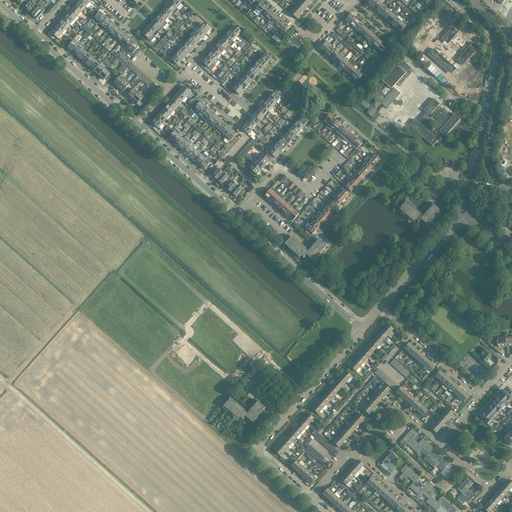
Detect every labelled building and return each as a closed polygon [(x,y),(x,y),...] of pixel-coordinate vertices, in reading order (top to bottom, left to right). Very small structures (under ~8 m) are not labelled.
[(28,0),(22,7),(25,9),(26,9),(30,12),(36,6),(32,2),(32,1),(31,0),(28,0)] [(302,0),(298,4),(305,10),(309,5),(302,0)] [(421,0),(420,2),(427,8),(434,1),(432,0),(421,0)] [(86,7),(79,1),(75,6),(82,12),(86,7)] [(90,7),(95,12),(100,7),(95,2),(90,7)] [(177,8),(170,2),(166,7),(173,12),(175,14),(179,10),(177,8)] [(378,2),(373,8),(377,12),(383,6),(378,2)] [(261,3),(259,5),(258,3),(254,8),(255,9),(260,13),(265,7),(261,3)] [(298,4),(294,9),(300,14),(305,10),(298,4)] [(36,6),(30,12),(34,16),(34,17),(36,19),(44,11),(41,9),(40,10),(36,6)] [(82,12),(75,6),(71,10),(78,16),(82,12)] [(383,6),(377,12),(382,16),(387,10),(383,6)] [(173,12),(166,7),(162,11),(169,17),(173,12)] [(270,11),(265,7),(260,13),(265,17),(270,11)] [(294,9),(290,14),(296,19),(300,14),(294,9)] [(78,16),(71,10),(67,15),(74,21),(78,16)] [(387,10),(382,16),(387,20),(392,14),(387,10)] [(169,17),(162,11),(158,16),(165,21),(169,17)] [(275,15),(270,11),(265,17),(269,21),(275,15)] [(94,18),(99,22),(104,16),(100,12),(94,18)] [(392,14),(387,20),(391,24),(396,18),(398,16),(394,12),(392,14)] [(74,21),(67,15),(63,19),(70,25),(74,21)] [(279,20),(275,15),(269,21),(274,26),(279,20)] [(347,23),(350,25),(355,19),(350,15),(343,22),(346,25),(347,23)] [(109,20),(104,16),(99,22),(103,26),(109,20)] [(165,21),(158,16),(154,20),(163,28),(167,23),(165,21)] [(396,18),(391,24),(396,28),(401,22),(396,18)] [(70,25),(63,19),(59,24),(66,29),(70,25)] [(359,23),(355,19),(350,25),(354,29),(359,23)] [(113,24),(109,20),(103,26),(107,30),(113,24)] [(163,28),(154,20),(150,24),(159,32),(163,28)] [(284,24),(279,20),(274,26),(278,30),(284,24)] [(401,22),(396,28),(400,33),(407,25),(405,23),(403,25),(401,22)] [(203,23),(199,28),(206,34),(210,29),(203,23)] [(364,27),(359,23),(354,29),(359,33),(364,27)] [(66,29),(59,24),(55,28),(62,34),(66,29)] [(118,28),(113,24),(107,30),(112,34),(118,28)] [(159,32),(150,24),(146,29),(155,37),(159,32)] [(289,28),(284,24),(278,30),(283,34),(289,28)] [(165,30),(168,32),(170,30),(174,33),(176,31),(170,25),(165,30)] [(234,26),(230,31),(236,36),(240,32),(234,26)] [(421,28),(420,26),(412,35),(413,37),(421,28)] [(369,31),(364,27),(359,33),(363,37),(369,31)] [(62,34),(55,28),(51,33),(58,38),(62,34)] [(122,32),(118,28),(112,34),(116,38),(122,32)] [(199,28),(195,32),(202,38),(206,34),(199,28)] [(433,49),(428,55),(451,75),(461,64),(463,66),(479,48),(473,43),(469,46),(457,35),(458,33),(452,28),(442,39),(444,41),(435,50),(433,49)] [(155,37),(146,29),(142,33),(151,41),(155,37)] [(236,36),(230,31),(226,35),(232,41),(236,36)] [(373,35),(369,31),(363,37),(368,41),(373,35)] [(127,36),(122,32),(116,38),(121,42),(127,36)] [(195,32),(191,37),(198,43),(202,38),(195,32)] [(235,43),(232,41),(226,35),(222,39),(228,45),(231,47),(235,43)] [(378,39),(373,35),(368,41),(372,45),(378,39)] [(131,40),(127,36),(121,42),(125,46),(131,40)] [(191,37),(187,41),(194,47),(198,43),(191,37)] [(76,39),(73,41),(68,48),(72,52),(78,45),(80,43),(76,39)] [(228,45),(222,39),(218,44),(224,50),(228,45)] [(382,43),(378,39),(372,45),(377,49),(375,51),(376,51),(382,43)] [(136,44),(131,40),(125,46),(132,53),(136,49),(133,46),(136,44)] [(187,41),(183,46),(190,52),(194,47),(187,41)] [(320,49),(324,53),(331,46),(329,44),(327,45),(325,43),(320,49)] [(382,43),(376,51),(375,52),(379,56),(387,47),(382,43)] [(224,50),(218,44),(214,48),(220,54),(224,50)] [(78,45),(72,52),(77,56),(83,49),(78,45)] [(183,46),(179,50),(186,56),(190,52),(183,46)] [(331,46),(324,53),(324,54),(324,55),(325,56),(326,56),(327,56),(329,57),(334,51),(330,47),(331,46)] [(220,54),(214,48),(210,53),(216,59),(220,54)] [(83,49),(77,56),(81,60),(87,53),(83,49)] [(179,50),(175,55),(182,61),(186,56),(179,50)] [(334,51),(329,57),(329,58),(329,59),(330,60),(331,60),(332,60),(333,61),(339,55),(334,51)] [(87,53),(81,60),(86,64),(91,57),(87,53)] [(219,61),(216,59),(210,53),(206,57),(212,63),(215,65),(219,61)] [(265,53),(261,57),(267,63),(272,59),(265,53)] [(340,54),(339,55),(333,61),(338,65),(343,59),(344,58),(340,54)] [(178,65),(182,61),(175,55),(171,59),(178,65)] [(128,63),(120,56),(117,59),(117,60),(123,65),(123,64),(124,66),(125,65),(126,65),(128,63)] [(91,57),(86,64),(90,68),(96,61),(91,57)] [(212,63),(206,57),(204,59),(204,58),(201,61),(211,70),(215,66),(215,65),(212,63)] [(261,57),(257,62),(263,68),(267,63),(261,57)] [(95,72),(100,65),(102,63),(98,59),(96,61),(90,68),(95,72)] [(343,59),(338,65),(343,69),(348,63),(343,59)] [(383,82),(387,85),(391,89),(397,83),(400,86),(414,71),(401,59),(395,65),(396,65),(382,81),(383,82)] [(254,60),(251,64),(259,72),(263,68),(257,62),(256,62),(254,60)] [(348,63),(343,69),(347,74),(352,67),(348,63)] [(117,71),(118,72),(122,76),(128,69),(129,68),(126,66),(126,65),(125,65),(124,66),(123,64),(123,65),(117,71)] [(252,67),(249,71),(255,77),(259,72),(251,64),(250,65),(252,67)] [(100,65),(95,72),(99,76),(105,69),(100,65)] [(352,67),(347,74),(352,78),(357,72),(352,67)] [(105,69),(99,76),(104,80),(109,73),(105,69)] [(363,74),(361,72),(359,70),(357,72),(352,78),(356,82),(363,74)] [(249,71),(245,75),(251,81),(255,77),(249,71)] [(225,74),(224,76),(220,81),(224,84),(228,80),(227,79),(229,77),(225,74)] [(245,75),(241,80),(247,86),(251,81),(245,75)] [(137,76),(130,83),(133,86),(139,78),(137,76)] [(114,83),(119,88),(126,80),(126,79),(124,77),(122,79),(120,77),(114,83)] [(247,86),(241,80),(238,77),(234,82),(235,82),(243,90),(247,86)] [(139,78),(133,86),(135,88),(142,81),(139,78)] [(126,80),(119,88),(123,92),(130,85),(127,83),(128,82),(126,80)] [(239,95),(243,90),(235,82),(234,82),(237,84),(233,89),(239,95)] [(382,91),(377,87),(371,94),(372,96),(368,101),(365,98),(359,104),(365,109),(366,108),(369,110),(367,113),(373,118),(378,112),(384,106),(387,109),(400,94),(394,89),(391,91),(390,90),(391,89),(387,85),(386,86),(382,82),(380,85),(384,89),(382,91)] [(139,93),(132,100),(137,104),(140,101),(142,103),(147,98),(152,92),(154,90),(151,88),(149,86),(146,88),(148,89),(142,96),(141,95),(142,94),(140,92),(139,93)] [(184,86),(180,91),(186,97),(190,92),(184,86)] [(128,96),(132,100),(139,93),(134,89),(128,96)] [(186,97),(180,91),(176,95),(182,101),(186,97)] [(274,92),(270,96),(276,102),(280,98),(274,92)] [(182,101),(176,95),(172,100),(178,106),(182,101)] [(276,102),(270,96),(266,101),(272,107),(276,102)] [(415,120),(409,126),(433,147),(443,135),(445,137),(461,120),(454,114),(451,118),(438,106),(440,104),(434,99),(423,110),(425,112),(417,121),(415,120)] [(178,106),(172,100),(168,104),(174,110),(178,106)] [(205,106),(199,101),(193,107),(199,112),(205,106)] [(272,107),(266,101),(262,105),(268,111),(272,107)] [(174,110),(168,104),(164,109),(170,115),(174,110)] [(270,113),(268,111),(262,105),(258,110),(264,116),(266,117),(270,113)] [(205,106),(199,112),(203,116),(209,110),(205,106)] [(170,115),(164,109),(160,113),(166,119),(170,115)] [(209,110),(203,116),(208,120),(214,114),(209,110)] [(264,116),(258,110),(254,114),(260,120),(264,116)] [(166,119),(160,113),(156,118),(162,124),(166,119)] [(214,114),(208,120),(212,124),(218,118),(214,114)] [(260,120),(254,114),(250,119),(256,125),(260,120)] [(324,121),(328,125),(334,118),(330,115),(324,121)] [(301,116),(297,121),(304,127),(308,122),(301,116)] [(162,124),(156,118),(152,122),(158,128),(162,124)] [(218,118),(212,124),(217,128),(223,122),(218,118)] [(330,131),(332,129),(338,122),(334,118),(328,125),(326,127),(330,131)] [(256,125),(250,119),(246,123),(252,129),(256,125)] [(304,127),(297,121),(293,125),(300,131),(304,127)] [(223,122),(217,128),(221,132),(227,126),(223,122)] [(338,122),(332,129),(330,131),(332,132),(334,130),(336,132),(342,126),(338,122)] [(252,129),(246,123),(242,128),(248,134),(252,129)] [(300,131),(293,125),(289,130),(296,136),(300,131)] [(227,126),(221,132),(226,136),(232,129),(227,126)] [(342,126),(336,132),(340,136),(346,129),(342,126)] [(284,133),(285,134),(292,140),(296,136),(289,130),(288,129),(287,129),(286,128),(283,132),(284,133)] [(176,129),(174,131),(168,138),(173,142),(179,135),(181,133),(176,129)] [(232,129),(226,136),(230,140),(232,138),(234,136),(236,134),(232,129)] [(346,129),(340,136),(338,138),(342,142),(344,139),(350,133),(346,129)] [(350,133),(344,139),(348,143),(354,136),(350,133)] [(285,134),(281,138),(288,144),(292,140),(285,134)] [(179,135),(173,142),(177,146),(183,139),(179,135)] [(354,136),(348,143),(347,144),(349,146),(350,145),(352,147),(358,140),(354,136)] [(183,139),(177,146),(182,150),(188,143),(190,141),(185,137),(183,139)] [(281,138),(277,143),(284,149),(288,144),(281,138)] [(358,140),(352,147),(356,150),(362,144),(358,140)] [(188,143),(182,150),(186,154),(192,147),(188,143)] [(277,143),(273,147),(280,153),(284,149),(277,143)] [(192,147),(186,154),(191,158),(197,151),(192,147)] [(276,158),(280,153),(273,147),(269,152),(276,158)] [(197,151),(191,158),(195,162),(201,155),(197,151)] [(264,152),(258,159),(265,165),(269,161),(265,157),(267,155),(264,152)] [(373,153),(370,157),(376,163),(380,159),(373,153)] [(201,155),(195,162),(200,166),(205,159),(201,155)] [(376,163),(370,157),(366,161),(372,167),(376,163)] [(205,159),(200,166),(204,170),(210,163),(205,159)] [(258,159),(254,163),(261,170),(265,165),(258,159)] [(443,167),(451,169),(453,160),(445,159),(443,167)] [(372,167),(366,161),(364,160),(361,164),(369,171),(372,167)] [(257,175),(261,170),(254,163),(249,168),(257,175)] [(369,171),(361,164),(357,168),(359,169),(365,175),(369,171)] [(213,176),(217,180),(223,173),(219,169),(219,168),(217,166),(209,175),(212,177),(213,176)] [(365,175),(359,169),(355,173),(361,179),(365,175)] [(228,177),(223,173),(217,180),(222,184),(221,185),(223,187),(231,178),(228,176),(228,177)] [(355,173),(352,178),(358,183),(361,179),(355,173)] [(283,175),(279,180),(283,183),(287,178),(283,175)] [(231,178),(223,187),(226,189),(227,188),(231,192),(237,185),(238,184),(238,183),(235,180),(233,180),(233,181),(231,178)] [(358,183),(352,178),(348,182),(354,187),(358,183)] [(291,182),(290,184),(287,187),(291,190),(295,186),(291,182)] [(348,182),(346,184),(344,182),(342,184),(351,191),(354,187),(348,182)] [(242,190),(237,185),(231,192),(236,196),(235,197),(237,199),(245,191),(242,189),(242,190)] [(295,186),(291,190),(295,194),(298,191),(299,189),(295,186)] [(268,200),(274,193),(276,192),(272,188),(270,189),(264,196),(267,198),(266,199),(268,200)] [(342,188),(339,192),(345,198),(349,194),(342,188)] [(273,203),(279,196),(280,195),(276,191),(276,192),(274,193),(268,200),(269,201),(270,200),(273,203)] [(345,198),(339,192),(335,196),(341,202),(345,198)] [(335,196),(333,194),(329,198),(331,200),(338,206),(341,202),(335,196)] [(276,208),(283,200),(284,198),(280,195),(279,196),(273,203),(275,205),(274,206),(276,208)] [(283,200),(276,208),(277,209),(278,208),(281,210),(287,204),(283,200)] [(338,206),(331,200),(330,202),(328,200),(326,202),(328,204),(334,210),(338,206)] [(406,202),(405,203),(399,209),(414,223),(415,221),(417,222),(417,223),(418,223),(421,220),(427,226),(436,217),(437,218),(439,215),(438,214),(441,211),(433,205),(422,217),(406,202)] [(287,204),(281,210),(283,212),(282,213),(284,215),(291,207),(287,204)] [(328,204),(324,208),(330,214),(334,210),(328,204)] [(291,207),(284,215),(285,216),(286,215),(289,217),(295,211),(291,207)] [(330,214),(324,208),(321,212),(327,218),(330,214)] [(295,211),(289,217),(291,220),(291,221),(292,222),(301,212),(296,209),(295,211)] [(327,218),(321,212),(317,216),(323,222),(327,218)] [(317,216),(313,220),(320,226),(323,222),(317,216)] [(320,226),(313,220),(310,224),(316,230),(320,226)] [(310,224),(307,227),(306,226),(303,230),(308,235),(310,233),(312,234),(316,230),(310,224)] [(292,237),(285,245),(299,258),(301,256),(303,259),(306,255),(313,261),(326,246),(319,240),(308,252),(292,237)] [(393,329),(388,324),(384,329),(386,331),(385,333),(388,336),(393,329)] [(388,336),(385,333),(386,331),(384,329),(378,335),(384,340),(385,339),(388,336)] [(384,340),(378,335),(374,340),(380,345),(381,344),(384,340)] [(497,338),(497,340),(497,347),(506,347),(506,338),(497,338)] [(380,345),(374,340),(370,344),(376,349),(377,348),(380,345)] [(408,353),(413,347),(409,343),(404,349),(408,353)] [(376,349),(370,344),(366,349),(372,354),(372,353),(376,349)] [(413,357),(418,351),(413,347),(408,353),(409,353),(413,357)] [(498,363),(501,360),(487,347),(486,347),(489,350),(490,351),(489,352),(485,349),(481,354),(483,356),(481,358),(486,363),(491,357),(498,363)] [(372,354),(366,349),(362,353),(368,358),(372,354)] [(421,360),(424,357),(418,351),(413,357),(414,358),(417,361),(419,358),(421,360)] [(368,358),(362,353),(358,358),(364,363),(364,362),(368,358)] [(424,366),(429,361),(424,357),(421,360),(419,358),(417,361),(420,363),(424,366)] [(364,363),(358,358),(354,362),(360,367),(364,363)] [(430,372),(435,367),(429,361),(424,366),(430,372)] [(360,367),(354,362),(350,367),(355,372),(360,367)] [(352,376),(346,371),(342,376),(344,378),(343,380),(346,383),(352,376)] [(439,380),(444,375),(440,371),(435,376),(439,380)] [(420,377),(419,379),(422,382),(423,380),(428,375),(426,373),(421,378),(420,377)] [(444,384),(449,379),(444,375),(439,380),(440,381),(444,384)] [(346,383),(343,380),(344,378),(342,376),(336,382),(342,387),(343,386),(346,383)] [(448,388),(453,383),(449,379),(444,384),(445,385),(448,388)] [(342,387),(336,382),(332,387),(338,392),(339,390),(342,387)] [(453,392),(458,387),(453,383),(448,388),(449,389),(453,392)] [(390,390),(385,385),(383,387),(381,390),(386,394),(390,390)] [(338,392),(332,387),(328,391),(334,396),(335,395),(338,392)] [(405,395),(407,393),(406,392),(401,387),(396,392),(401,396),(403,393),(405,395)] [(462,395),(464,392),(458,387),(453,392),(454,393),(457,396),(460,394),(462,395)] [(386,395),(386,394),(381,390),(377,394),(382,399),(386,395)] [(334,396),(328,391),(324,396),(330,401),(330,400),(334,396)] [(511,397),(504,391),(500,395),(509,403),(510,403),(508,401),(511,397)] [(457,396),(464,402),(469,397),(464,392),(462,395),(460,394),(457,396)] [(414,399),(412,397),(411,397),(410,395),(407,393),(405,395),(403,393),(401,396),(407,402),(410,399),(412,401),(414,399)] [(381,400),(382,399),(377,394),(373,399),(378,403),(381,400)] [(509,403),(500,395),(497,399),(506,407),(509,403)] [(330,401),(324,396),(320,400),(326,405),(330,401)] [(224,406),(238,419),(240,417),(242,419),(242,420),(244,419),(243,419),(245,417),(252,423),(265,408),(258,401),(247,414),(245,412),(230,399),(224,406)] [(377,405),(378,403),(373,399),(369,403),(371,405),(370,407),(373,410),(377,405)] [(414,408),(418,403),(414,399),(412,401),(410,399),(407,402),(414,408)] [(506,407),(497,399),(494,402),(503,410),(501,409),(504,405),(506,407)] [(326,405),(320,400),(316,405),(322,410),(322,409),(326,405)] [(503,410),(494,402),(490,406),(499,414),(503,411),(503,410)] [(373,410),(370,407),(371,405),(369,403),(363,410),(368,414),(373,410)] [(418,412),(423,407),(418,403),(414,408),(418,412)] [(322,410),(316,405),(312,409),(318,414),(322,410)] [(499,414),(490,406),(487,410),(496,418),(499,414)] [(423,416),(427,411),(423,407),(418,412),(423,416)] [(450,418),(454,413),(448,408),(444,413),(447,415),(450,418)] [(496,418),(487,410),(484,414),(493,422),(496,418)] [(360,423),(365,419),(357,412),(355,415),(357,416),(355,418),(360,423)] [(308,425),(314,418),(309,413),(304,418),(307,420),(305,422),(308,425)] [(450,418),(447,415),(444,413),(440,418),(443,420),(446,423),(449,418),(450,418)] [(493,422),(484,414),(480,418),(489,426),(493,422)] [(308,425),(305,422),(307,420),(304,418),(299,424),(304,429),(308,425)] [(360,424),(360,423),(355,418),(351,423),(356,428),(360,424)] [(445,423),(446,423),(443,420),(440,418),(436,422),(439,424),(437,426),(440,429),(445,423)] [(440,429),(437,426),(439,424),(436,422),(430,429),(436,434),(440,429)] [(356,428),(351,423),(347,427),(352,432),(356,428)] [(304,429),(299,424),(295,429),(300,434),(304,429)] [(352,433),(352,432),(347,427),(343,432),(348,437),(352,433)] [(300,434),(295,429),(291,433),(296,438),(300,434)] [(347,438),(348,437),(343,432),(339,436),(341,438),(340,441),(343,443),(347,438)] [(296,438),(291,433),(287,438),(292,442),(296,438)] [(511,443),(511,439),(505,433),(501,437),(510,446),(511,443)] [(343,443),(340,441),(341,438),(339,436),(333,443),(339,448),(343,443)] [(292,442),(287,438),(283,442),(288,447),(292,442)] [(412,438),(410,441),(407,444),(418,453),(421,449),(419,448),(422,444),(420,442),(418,444),(412,438)] [(423,439),(420,442),(422,444),(419,448),(421,449),(422,448),(428,454),(429,454),(433,448),(423,439)] [(288,447),(283,442),(279,447),(284,451),(288,447)] [(284,451),(279,447),(274,451),(280,456),(284,451)] [(392,463),(397,457),(392,452),(382,463),(393,472),(397,468),(392,463)] [(435,459),(429,454),(428,454),(424,459),(434,468),(438,465),(436,463),(438,459),(437,457),(435,459)] [(450,463),(439,454),(437,457),(438,459),(436,463),(438,465),(439,463),(445,469),(445,468),(446,469),(450,463)] [(330,464),(330,463),(324,458),(320,462),(326,468),(328,466),(329,467),(331,464),(330,464)] [(358,472),(364,465),(358,460),(354,465),(357,467),(355,469),(358,472)] [(300,469),(303,467),(296,461),(291,467),(296,471),(298,468),(300,469)] [(358,472),(355,469),(357,467),(354,465),(348,471),(354,476),(355,475),(358,472)] [(419,477),(406,465),(401,471),(403,473),(408,477),(414,482),(415,482),(419,477)] [(302,476),(307,471),(303,467),(300,469),(298,468),(296,471),(302,476)] [(307,480),(312,475),(307,471),(302,476),(307,480)] [(354,476),(348,471),(344,476),(350,481),(350,480),(354,476)] [(311,484),(316,479),(312,475),(307,480),(311,484)] [(346,485),(350,481),(344,476),(340,480),(346,485)] [(425,482),(419,477),(415,482),(414,482),(410,487),(420,497),(424,493),(421,491),(424,488),(422,486),(425,482)] [(371,487),(376,482),(371,478),(367,483),(371,487)] [(457,489),(461,492),(463,490),(466,493),(468,491),(467,489),(472,483),(467,478),(457,489)] [(376,491),(381,486),(376,482),(371,487),(372,487),(376,491)] [(425,482),(422,486),(424,488),(421,491),(424,493),(425,492),(431,497),(436,492),(425,482)] [(509,491),(506,489),(508,487),(505,484),(499,491),(504,496),(506,494),(509,491)] [(380,495),(385,490),(381,486),(376,491),(376,492),(380,495)] [(334,495),(327,489),(322,494),(327,498),(330,495),(332,497),(334,495)] [(385,499),(390,494),(385,490),(380,495),(381,496),(385,499)] [(463,490),(461,492),(463,494),(457,500),(463,505),(472,494),(468,491),(466,493),(463,490)] [(504,496),(499,491),(495,495),(500,500),(501,499),(504,496)] [(389,503),(394,498),(390,494),(385,499),(386,500),(389,503)] [(337,498),(334,495),(332,497),(330,495),(327,498),(334,504),(339,499),(337,498)] [(500,500),(495,495),(491,500),(496,504),(497,504),(500,500)] [(437,502),(431,497),(426,502),(437,511),(440,508),(438,506),(441,503),(439,501),(437,502)] [(442,497),(439,501),(441,503),(438,506),(440,508),(439,509),(441,511),(447,511),(450,509),(452,506),(442,497)] [(396,505),(399,502),(395,499),(394,498),(389,503),(394,507),(396,505)] [(338,508),(343,503),(339,499),(334,504),(338,508)] [(496,504),(491,500),(487,504),(492,509),(493,508),(496,504)] [(402,511),(405,508),(399,502),(396,505),(394,507),(395,508),(398,511),(400,509),(402,511)] [(342,511),(343,511),(347,507),(343,503),(338,508),(342,511)]
